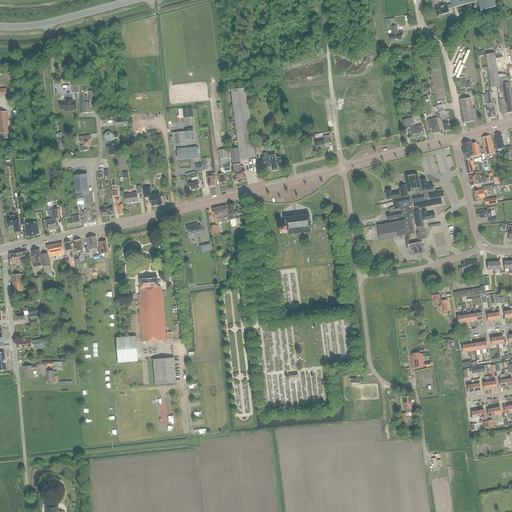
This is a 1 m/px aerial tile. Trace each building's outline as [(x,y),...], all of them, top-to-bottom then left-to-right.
[(450,0),(452,4),(447,5),(447,4),(435,8),(437,15),(449,12),(448,9),(453,8),(477,2),(476,0),(450,0)] [(478,0),(481,10),(496,6),(494,0),(478,0)] [(390,35),(391,42),(400,41),(404,35),(400,33),(398,33),(397,26),(391,27),(392,34),(390,35)] [(468,48),(468,47),(465,45),(460,58),(466,61),(471,50),(468,48)] [(495,53),(486,55),(489,74),(498,73),(495,53)] [(79,80),(71,81),(72,85),(71,85),(72,93),(79,93),(79,85),(79,80)] [(511,95),(510,82),(503,84),(508,113),(511,112),(511,95)] [(500,84),(497,85),(498,87),(502,114),(506,114),(508,113),(503,84),(500,84)] [(231,90),(235,124),(238,141),(233,142),(234,146),(238,145),(239,148),(231,149),(234,171),(233,171),(234,180),(239,180),(239,179),(246,178),(245,170),(243,170),(243,166),(241,167),(240,159),(256,157),(255,154),(255,148),(251,123),(247,88),(231,90)] [(486,93),(486,95),(482,95),(484,105),(487,104),(488,109),(487,109),(489,118),(496,117),(494,108),(493,103),(491,92),(486,93)] [(463,123),(474,121),(471,98),(460,100),(463,123)] [(72,99),(66,99),(66,102),(60,102),(60,109),(65,109),(65,111),(72,111),(72,109),(76,109),(76,102),(72,102),(72,99)] [(183,118),(193,117),(193,108),(183,109),(183,118)] [(8,133),(9,132),(7,111),(0,111),(0,133),(1,138),(8,138),(8,133)] [(436,118),(427,120),(430,130),(432,129),(433,134),(440,132),(437,119),(440,119),(438,112),(435,113),(436,118)] [(446,115),(440,116),(441,120),(441,121),(442,121),(444,131),(447,131),(451,130),(450,124),(449,124),(449,122),(448,122),(447,119),(446,119),(446,115)] [(413,138),(424,135),(422,125),(414,128),(412,118),(402,120),(404,130),(408,129),(409,132),(411,132),(413,138)] [(178,160),(199,158),(198,147),(197,148),(197,147),(195,147),(194,136),(193,129),(188,130),(188,131),(186,132),(186,137),(186,132),(172,133),(172,137),(169,138),(170,142),(173,142),(174,150),(178,150),(178,151),(177,151),(177,153),(178,153),(178,160)] [(115,138),(119,137),(118,133),(114,134),(113,134),(111,132),(110,132),(106,132),(106,133),(104,136),(104,137),(104,140),(105,141),(108,142),(109,143),(112,142),(112,141),(114,138),(115,138)] [(496,148),(504,147),(502,133),(495,134),(496,136),(494,136),(495,138),(494,138),(496,148)] [(325,144),(332,143),(330,135),(323,136),(324,141),(315,143),(317,150),(326,148),(325,144)] [(83,142),(84,146),(81,146),(81,151),(88,150),(88,147),(91,146),(90,139),(86,140),(86,136),(80,137),(80,142),(83,142)] [(485,156),(495,154),(491,141),(490,136),(482,137),(484,146),(483,146),(485,156)] [(474,157),(480,156),(476,142),(471,144),(471,142),(463,144),(464,149),(463,150),(465,157),(473,155),(474,157)] [(114,146),(115,146),(115,143),(108,143),(109,147),(107,147),(107,151),(108,151),(109,155),(115,155),(114,146)] [(220,165),(221,175),(219,175),(220,183),(227,182),(226,172),(231,171),(228,149),(219,150),(221,165),(220,165)] [(277,166),(282,165),(281,158),(276,159),(275,155),(275,151),(263,153),(264,159),(263,159),(264,162),(260,162),(261,166),(264,166),(265,168),(272,167),(272,171),(278,170),(277,166)] [(470,158),(465,159),(465,160),(468,174),(473,173),(472,169),(474,168),(473,161),(471,161),(470,158)] [(215,180),(216,180),(215,173),(207,174),(208,186),(215,185),(215,180)] [(87,174),(74,176),(76,194),(83,194),(85,210),(82,210),(83,216),(82,216),(82,218),(83,218),(83,223),(84,223),(84,224),(87,223),(91,222),(97,221),(95,210),(95,209),(93,192),(89,193),(87,174)] [(390,213),(386,214),(388,220),(400,217),(400,221),(376,225),(379,240),(393,237),(407,234),(406,245),(407,248),(407,245),(407,244),(408,244),(409,244),(411,234),(414,233),(411,219),(415,218),(417,227),(418,233),(416,233),(418,240),(426,239),(423,220),(435,218),(434,214),(434,212),(427,214),(426,207),(442,203),(441,198),(442,196),(444,196),(443,189),(442,189),(435,190),(433,190),(433,187),(432,183),(427,184),(426,179),(420,180),(420,179),(419,178),(418,178),(417,174),(405,176),(405,180),(404,180),(401,184),(401,185),(399,186),(400,190),(399,190),(399,191),(399,192),(392,193),(391,189),(386,190),(386,192),(385,192),(384,193),(386,199),(391,199),(392,200),(393,200),(394,207),(391,208),(389,210),(390,213)] [(191,191),(200,188),(198,180),(192,181),(193,183),(189,184),(191,191)] [(162,201),(165,200),(164,196),(161,197),(160,194),(152,195),(150,186),(143,188),(144,198),(149,197),(149,201),(150,203),(151,202),(152,206),(157,205),(158,205),(159,206),(161,205),(162,204),(163,204),(162,201)] [(481,198),(485,197),(484,192),(486,192),(486,189),(482,189),(482,190),(479,191),(479,190),(474,191),(475,199),(481,198)] [(126,204),(139,202),(137,193),(124,194),(126,204)] [(234,204),(227,205),(230,220),(231,225),(231,226),(232,226),(232,227),(233,227),(234,227),(235,227),(236,226),(237,225),(237,224),(237,223),(236,219),(235,217),(237,216),(237,214),(238,214),(237,208),(235,209),(234,204)] [(108,216),(114,214),(113,208),(109,209),(109,205),(106,205),(108,216)] [(224,218),(228,217),(229,217),(226,205),(219,207),(222,218),(221,218),(222,222),(225,221),(224,218)] [(63,218),(63,219),(66,218),(68,228),(81,225),(79,216),(71,217),(70,216),(71,216),(70,206),(62,207),(62,206),(60,207),(60,209),(61,218),(63,218)] [(219,222),(222,222),(221,218),(222,218),(219,207),(212,208),(214,220),(215,220),(215,223),(218,223),(217,219),(218,219),(219,222)] [(57,219),(61,218),(60,209),(55,210),(52,211),(51,211),(52,212),(52,215),(53,220),(46,221),(48,231),(59,229),(57,219)] [(481,218),(492,216),(490,209),(480,211),(480,212),(478,213),(479,217),(480,216),(481,218)] [(311,223),(312,223),(312,222),(311,222),(310,214),(303,215),(303,214),(302,214),(302,215),(297,216),(297,213),(293,214),(294,216),(291,217),(291,215),(290,215),(290,217),(285,217),(286,226),(279,227),(280,233),(286,232),(287,235),(293,234),(293,235),(294,235),(294,234),(299,233),(299,234),(299,233),(304,233),(305,234),(306,234),(305,233),(312,232),(311,223)] [(7,216),(7,217),(8,227),(14,226),(15,233),(21,232),(20,225),(19,216),(11,217),(10,216),(7,216)] [(38,222),(25,225),(27,237),(40,235),(38,222)] [(196,237),(203,235),(201,226),(199,226),(198,223),(186,226),(188,233),(191,232),(192,234),(195,233),(196,237)] [(97,251),(97,248),(98,248),(96,236),(86,238),(88,246),(85,247),(86,253),(97,251)] [(80,261),(85,260),(84,259),(84,253),(83,253),(82,250),(83,250),(81,240),(74,241),(76,252),(80,251),(81,255),(79,257),(80,261)] [(99,254),(108,252),(106,241),(99,242),(100,249),(98,249),(99,254)] [(70,258),(74,258),(72,246),(71,242),(65,243),(66,251),(69,250),(70,258)] [(409,244),(408,244),(409,248),(409,249),(410,254),(424,252),(422,242),(409,244)] [(54,256),(64,254),(62,243),(47,246),(48,253),(42,254),(44,267),(43,267),(45,274),(51,273),(50,266),(51,265),(49,259),(55,258),(54,256)] [(42,256),(41,256),(40,250),(32,251),(34,267),(43,266),(41,257),(42,256)] [(24,260),(29,259),(27,252),(10,255),(11,265),(25,262),(24,260)] [(467,267),(459,268),(460,274),(463,274),(463,273),(467,273),(467,269),(478,267),(476,260),(470,261),(470,262),(466,263),(467,267)] [(494,262),(487,262),(488,270),(493,269),(493,273),(496,273),(495,269),(494,269),(494,262)] [(500,262),(494,262),(494,269),(495,269),(499,269),(500,273),(502,273),(502,269),(501,269),(500,262)] [(21,274),(12,275),(14,290),(17,291),(23,291),(21,274)] [(139,295),(140,314),(142,341),(173,339),(172,331),(166,331),(163,293),(167,293),(166,289),(163,289),(161,285),(159,286),(158,277),(140,279),(141,286),(141,287),(140,287),(141,295),(139,295)] [(433,293),(431,293),(432,298),(432,302),(440,301),(440,305),(441,305),(442,311),(448,310),(446,303),(446,300),(442,301),(442,300),(441,296),(439,296),(439,291),(433,292),(433,293)] [(20,313),(16,314),(17,320),(25,319),(24,314),(24,312),(28,311),(28,314),(29,315),(43,313),(43,307),(28,309),(28,308),(23,309),(23,308),(20,308),(20,313)] [(136,335),(116,337),(118,362),(138,360),(136,335)] [(503,336),(497,337),(498,344),(499,344),(502,343),(503,348),(505,347),(505,343),(504,343),(504,341),(503,336)] [(497,337),(491,338),(492,345),(497,344),(497,348),(499,348),(499,344),(498,344),(497,337)] [(28,348),(33,347),(32,345),(35,344),(36,349),(43,349),(42,339),(32,341),(32,340),(23,341),(23,342),(20,343),(20,347),(22,347),(22,348),(25,348),(26,349),(27,348),(28,348)] [(486,342),(480,343),(481,349),(482,349),(486,349),(486,353),(489,353),(488,348),(487,348),(486,342)] [(480,343),(474,344),(475,350),(476,350),(480,350),(480,354),(482,353),(482,349),(481,349),(480,343)] [(474,344),(468,345),(469,351),(470,351),(474,351),(474,355),(477,354),(476,350),(475,350),(474,344)] [(468,345),(462,345),(463,352),(467,352),(468,356),(471,355),(470,351),(469,351),(468,345)] [(413,368),(424,367),(422,354),(420,354),(420,353),(413,354),(413,355),(411,355),(413,368)] [(155,385),(176,383),(174,358),(153,359),(155,385)] [(62,362),(42,362),(42,366),(53,366),(53,369),(57,369),(57,371),(62,371),(62,362)] [(25,379),(34,378),(33,370),(37,369),(37,365),(33,366),(23,367),(23,373),(24,373),(25,379)] [(47,371),(47,382),(58,382),(58,376),(57,376),(57,372),(54,372),(54,371),(47,371)] [(492,376),(489,376),(491,389),(497,388),(495,381),(492,381),(492,378),(492,376)] [(405,398),(403,398),(405,410),(407,409),(407,413),(411,413),(411,409),(412,409),(411,397),(409,397),(409,396),(405,396),(405,398)] [(478,411),(471,412),(473,419),(476,418),(476,421),(476,424),(480,423),(479,421),(479,418),(478,411)]
